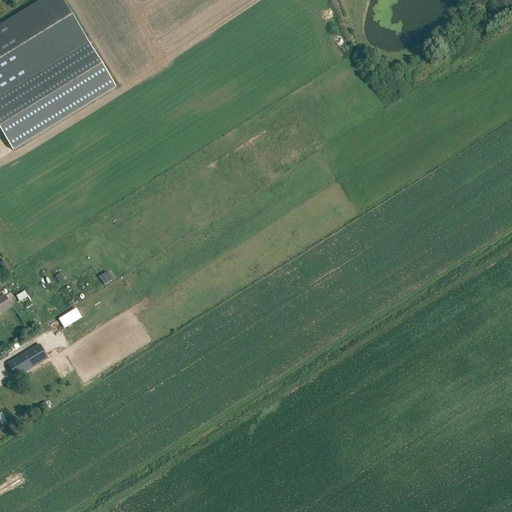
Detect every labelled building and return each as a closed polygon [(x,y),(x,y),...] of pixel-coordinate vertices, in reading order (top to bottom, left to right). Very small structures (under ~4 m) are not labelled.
[(0,129),(12,150),(116,87),(89,44),(62,0),(43,0),(0,26),(0,129)] [(103,285),(111,280),(106,272),(97,277),(103,285)] [(15,296),(18,302),(27,297),(24,292),(15,296)] [(0,315),(13,307),(5,295),(0,298),(0,315)] [(39,345),(7,364),(12,372),(44,352),(39,345)] [(45,402),(34,409),(37,414),(49,407),(45,402)]
